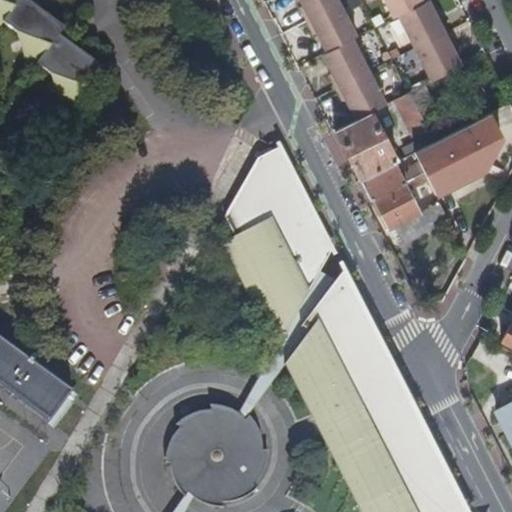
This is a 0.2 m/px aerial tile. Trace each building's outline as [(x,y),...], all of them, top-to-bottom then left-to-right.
[(57,36),(64,27),(43,11),(41,13),(23,0),(0,0),(0,25),(2,22),(16,32),(22,63),(32,70),(37,64),(52,75),(60,102),(70,109),(101,65),(80,49),(78,52),(57,36)] [(43,11),(36,0),(23,0),(41,13),(43,11)] [(357,35),(338,0),(301,0),(304,5),(301,7),(315,33),(317,32),(327,50),(353,38),(357,35)] [(385,0),(394,17),(399,14),(423,2),(422,0),(385,0)] [(399,14),(432,80),(461,65),(452,47),(454,45),(441,18),(438,20),(428,0),(427,0),(423,2),(399,14)] [(80,49),(64,27),(57,36),(78,52),(80,49)] [(387,103),(353,38),(327,50),(322,53),(333,73),(330,74),(343,100),(346,99),(356,118),(372,111),(387,103)] [(437,105),(426,83),(410,91),(396,98),(417,140),(404,146),(408,154),(413,152),(435,140),(421,113),(437,105)] [(390,147),(372,111),(356,118),(335,129),(361,178),(395,161),(397,160),(392,150),(396,147),(395,144),(390,147)] [(485,170),(463,127),(435,140),(413,152),(408,154),(405,156),(415,176),(423,171),(436,195),(485,170)] [(274,150),(292,184),(296,182),(278,147),(274,150)] [(292,184),(274,150),(257,158),(246,178),(257,200),(225,217),(235,236),(229,239),(252,282),(256,310),(266,309),(271,339),(284,336),(321,270),(328,258),(324,250),(329,247),(296,182),(292,184)] [(405,180),(395,161),(361,178),(371,198),(373,197),(405,180)] [(382,214),(380,216),(385,225),(387,223),(389,228),(396,224),(405,240),(427,229),(426,221),(445,212),(436,195),(423,171),(415,176),(430,205),(420,210),(405,180),(373,197),(382,214)] [(246,178),(225,217),(257,200),(246,178)] [(382,214),(373,197),(371,198),(380,216),(382,214)] [(252,282),(229,239),(221,243),(256,310),(252,282)] [(339,281),(321,270),(284,336),(240,413),(246,418),(250,415),(249,414),(285,362),(298,329),(305,332),(339,281)] [(453,511),(415,435),(415,434),(410,406),(401,407),(372,351),(368,322),(343,274),(339,281),(305,332),(298,329),(285,362),(302,395),(316,419),(331,447),(346,477),(359,506),(362,511),(453,511)] [(511,321),(503,339),(511,344),(511,321)] [(0,333),(0,385),(52,428),(77,398),(0,333)] [(511,402),(497,410),(511,438),(511,402)] [(215,453),(240,413),(233,409),(227,407),(221,405),(216,405),(211,404),(211,409),(210,409),(207,409),(204,410),(201,410),(199,411),(196,412),(193,413),(190,414),(188,416),(185,417),(183,419),(180,421),(178,423),(177,424),(182,427),(180,429),(176,432),(174,436),(172,440),(170,444),(169,449),(168,453),(167,458),(168,462),(173,461),(172,464),(172,468),(173,473),(174,478),(176,482),(178,487),(181,491),(184,494),(186,496),(190,491),(191,493),(193,496),(197,499),(200,501),(201,501),(209,504),(215,506),(220,507),(224,507),(223,500),(227,501),(232,501),(235,501),(240,499),(244,498),(248,495),(253,492),(257,489),(259,486),(255,483),(215,453)] [(252,417),(250,415),(246,418),(240,413),(215,453),(255,483),(257,480),(259,478),(261,474),(263,471),(265,467),(267,463),(268,458),(269,453),(269,449),(263,449),(263,446),(262,439),(261,435),(260,431),(259,427),(258,424),(255,421),(252,417)] [(190,491),(186,496),(174,511),(192,511),(200,501),(197,499),(193,496),(191,493),(190,491)]
